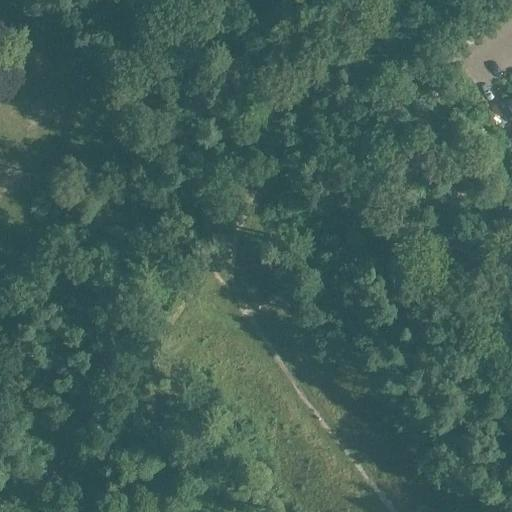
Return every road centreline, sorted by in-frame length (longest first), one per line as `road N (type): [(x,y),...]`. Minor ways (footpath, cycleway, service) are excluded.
road 1 (track): [(511,391),(212,0)]
road 2 (track): [(490,44),(310,127)]
